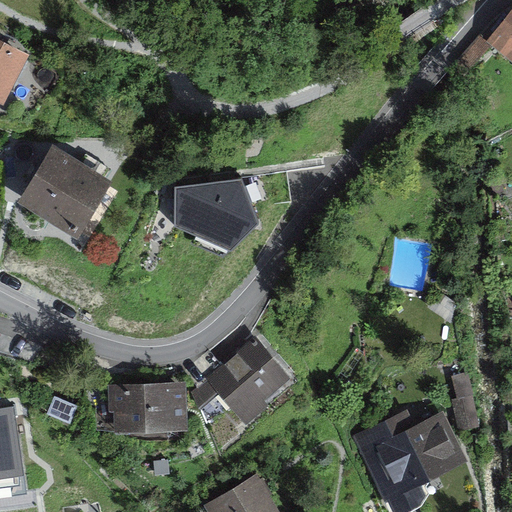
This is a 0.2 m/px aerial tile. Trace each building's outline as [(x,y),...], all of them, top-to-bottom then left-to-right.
[(511,14),(495,37),(511,50),(511,14)] [(0,44),(0,94),(1,95),(22,56),(0,44)] [(103,183),(55,153),(28,197),(77,226),(103,183)] [(210,271),(273,206),(234,168),(171,232),(210,271)] [(422,242),(396,239),(390,288),(416,291),(422,242)] [(214,377),(247,416),(265,401),(260,396),(283,377),(254,343),(214,377)] [(180,385),(113,387),(113,406),(118,405),(119,426),(181,424),(180,385)] [(21,399),(0,401),(0,479),(30,476),(21,399)] [(400,411),(360,429),(395,504),(435,487),(426,468),(468,449),(447,403),(405,422),(400,411)] [(263,469),(214,496),(222,511),(283,511),(286,510),(263,469)]
